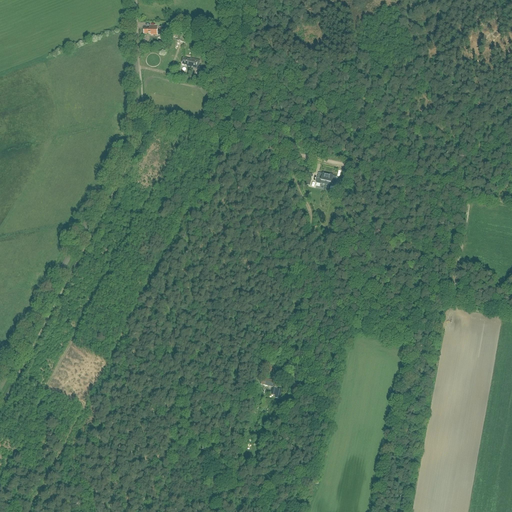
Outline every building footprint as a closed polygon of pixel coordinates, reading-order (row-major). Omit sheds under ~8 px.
[(184,43),(186,36),(179,34),(177,41),(184,43)] [(190,60),(183,59),(181,65),(186,66),(186,67),(197,70),(199,61),(190,59),(190,60)] [(326,185),(328,175),(323,174),(322,175),(319,174),(316,183),(320,184),(320,185),(321,185),(321,184),(326,185)] [(333,176),(328,175),(326,185),(330,186),(330,187),(334,187),(337,178),(333,177),(333,176)] [(281,374),(276,373),(274,381),(262,378),(260,385),(276,389),(278,381),(279,381),(281,374)]
